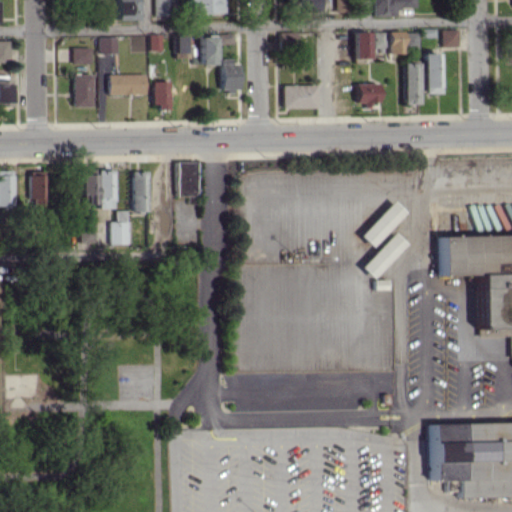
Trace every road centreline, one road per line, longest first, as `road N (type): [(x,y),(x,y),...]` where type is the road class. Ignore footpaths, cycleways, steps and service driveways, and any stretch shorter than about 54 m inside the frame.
road 1 (tertiary): [(0,142),(511,132)]
road 2 (residential): [(0,267),(159,265),(162,139)]
road 3 (residential): [(33,0),(35,142)]
road 4 (residential): [(256,0),(258,137)]
road 5 (residential): [(482,0),(485,133)]
